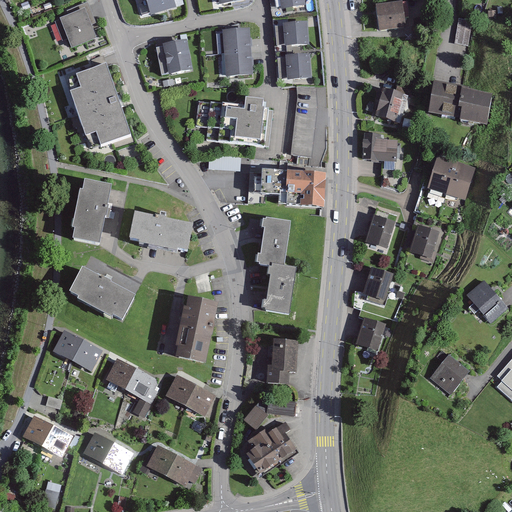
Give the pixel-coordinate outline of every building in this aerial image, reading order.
[(141,0),(145,16),(172,9),(169,0),(141,0)] [(305,6),(304,0),(278,0),(280,10),(305,6)] [(64,15),(51,20),(63,52),(96,39),(91,27),(96,24),(88,3),(64,11),(64,15)] [(401,4),(370,7),(373,33),(404,29),(401,4)] [(474,21),(461,19),(457,44),(470,47),(474,21)] [(305,23),(280,25),(282,49),(306,47),(305,23)] [(221,32),(223,55),(251,53),(249,30),(221,32)] [(186,41),(157,47),(163,79),(193,73),(186,41)] [(223,55),(225,79),(253,77),(251,53),(223,55)] [(308,55),(284,57),(286,81),(310,79),(308,55)] [(106,64),(74,74),(79,90),(67,93),(81,136),(93,132),(98,148),(130,138),(106,64)] [(487,94),(426,84),(421,115),(482,125),(487,94)] [(317,90),(295,88),(289,157),(311,159),(317,90)] [(405,98),(379,92),(372,121),(398,127),(405,98)] [(245,109),(200,104),(196,142),(271,150),(275,111),(262,109),(263,100),(246,98),(245,109)] [(379,137),(358,136),(357,163),(395,165),(396,144),(379,143),(379,137)] [(442,199),(452,165),(431,159),(421,193),(442,199)] [(462,205),(472,171),(452,165),(442,199),(462,205)] [(322,176),(254,170),(252,202),(319,207),(322,176)] [(112,187),(86,182),(84,192),(80,191),(73,228),(75,229),(73,239),(100,245),(112,187)] [(193,223),(135,211),(129,240),(187,252),(193,223)] [(393,225),(369,218),(361,245),(385,252),(393,225)] [(290,226),(262,222),(257,268),(285,271),(290,226)] [(440,235),(412,226),(403,254),(431,263),(440,235)] [(137,299),(81,270),(68,298),(123,326),(137,299)] [(296,273),(268,270),(263,315),(291,319),(296,273)] [(396,278),(368,270),(359,298),(388,306),(396,278)] [(505,311),(477,281),(458,299),(486,329),(505,311)] [(216,308),(186,303),(176,361),(205,366),(216,308)] [(384,327),(359,320),(351,347),(376,355),(384,327)] [(81,343),(62,335),(53,356),(72,365),(81,343)] [(291,344),(264,342),(262,367),(258,367),(257,387),(284,388),(285,375),(289,375),(291,344)] [(100,352),(81,343),(72,365),(91,373),(100,352)] [(471,372),(448,354),(427,381),(450,399),(471,372)] [(511,357),(496,376),(502,382),(496,389),(511,403),(511,357)] [(135,372),(114,362),(103,384),(124,394),(135,372)] [(162,385),(135,372),(124,394),(139,401),(133,414),(145,420),(162,385)] [(193,387),(174,379),(164,400),(184,408),(193,387)] [(212,395),(193,387),(184,408),(203,417),(212,395)] [(63,401),(49,397),(46,406),(60,411),(63,401)] [(264,401),(259,400),(239,422),(250,433),(263,421),(261,417),(263,417),(264,401)] [(296,404),(264,401),(263,417),(295,419),(296,404)] [(53,427),(34,418),(23,439),(42,447),(53,427)] [(73,437),(53,427),(42,447),(63,458),(73,437)] [(247,451),(239,457),(255,479),(295,450),(279,427),(266,437),(261,430),(242,444),(247,451)] [(109,445),(89,435),(78,457),(99,467),(109,445)] [(130,454),(109,445),(99,467),(120,477),(130,454)] [(179,457),(155,446),(145,468),(169,479),(179,457)] [(203,467),(179,457),(169,479),(193,489),(203,467)] [(63,485),(48,482),(42,505),(57,509),(63,485)]
